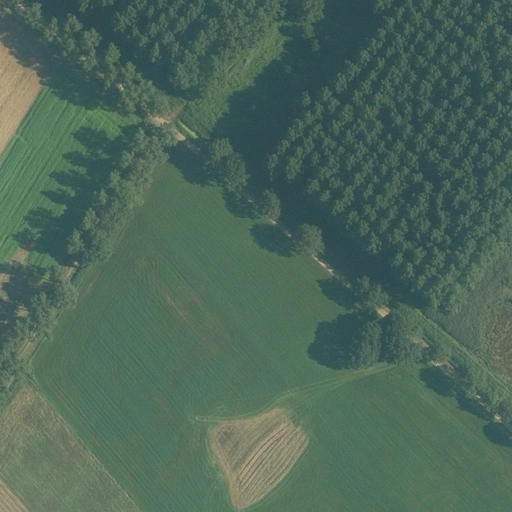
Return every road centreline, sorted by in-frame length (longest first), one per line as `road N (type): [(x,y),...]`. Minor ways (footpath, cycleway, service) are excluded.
road 1 (track): [(511,430),(171,128)]
road 2 (track): [(0,393),(171,128)]
road 3 (track): [(171,128),(9,0)]
road 4 (track): [(189,108),(282,0)]
